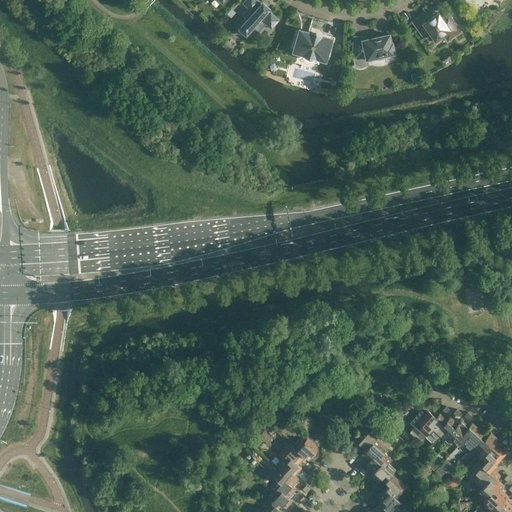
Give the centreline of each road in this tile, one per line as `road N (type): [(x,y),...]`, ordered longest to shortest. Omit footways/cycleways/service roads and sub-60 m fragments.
road 1 (trunk): [(7,295),(164,280),(511,199)]
road 2 (trunk): [(511,175),(174,245),(7,254)]
road 3 (residential): [(511,425),(463,393),(374,400),(336,440),(324,511)]
